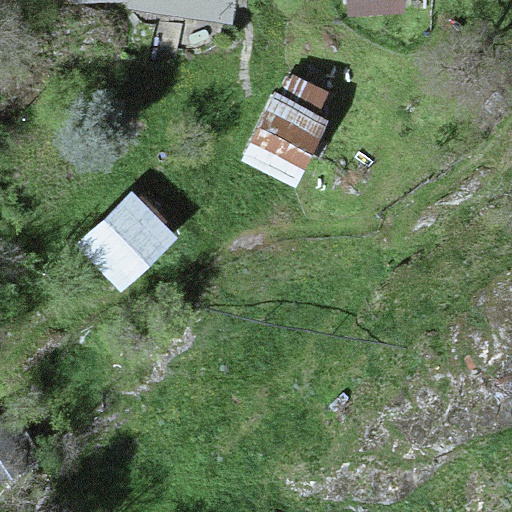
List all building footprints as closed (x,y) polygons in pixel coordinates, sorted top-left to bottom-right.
[(229,0),(125,0),(124,13),(227,24),(229,0)] [(401,0),(347,0),(349,19),(403,15),(401,0)] [(328,112),(272,86),(238,157),(295,184),(328,112)] [(133,186),(75,243),(119,287),(177,230),(133,186)] [(0,426),(0,477),(23,463),(0,426)]
